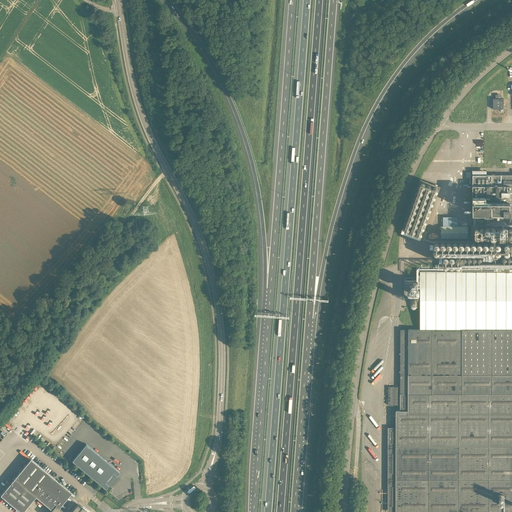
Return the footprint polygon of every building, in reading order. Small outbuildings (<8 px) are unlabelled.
[(493,109),(503,109),(503,99),(501,99),(501,95),(496,95),(496,99),(493,99),(493,109)] [(486,214),(486,175),(486,170),(473,170),(473,213),(479,213),(479,216),(485,216),(485,214),(486,214)] [(511,175),(486,175),(486,214),(491,214),(491,213),(511,212),(511,175)] [(404,230),(421,236),(437,185),(421,180),(404,230)] [(441,238),(468,238),(468,226),(441,226),(441,238)] [(459,264),(458,264),(438,264),(438,271),(420,271),(420,280),(414,280),(414,278),(405,278),(405,280),(404,280),(404,297),(420,297),(420,329),(511,328),(511,262),(459,262),(459,264)] [(511,511),(511,328),(420,329),(408,329),(408,410),(396,410),(396,424),(396,425),(396,511),(511,511)] [(395,425),(396,425),(396,424),(395,424),(395,409),(385,409),(385,427),(395,427),(395,425)] [(86,444),(72,461),(105,489),(109,485),(109,486),(117,477),(116,476),(120,472),(86,444)] [(71,493),(31,459),(0,495),(20,511),(22,511),(35,496),(51,510),(49,511),(89,511),(82,506),(81,507),(77,504),(70,511),(64,511),(59,508),(71,493)]
